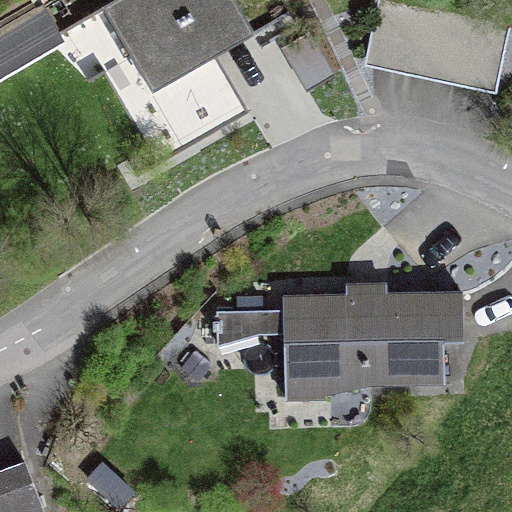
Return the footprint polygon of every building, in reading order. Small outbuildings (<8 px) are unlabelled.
[(216,55),(254,33),(235,0),(112,0),(102,6),(184,147),(248,110),(216,55)] [(378,0),(366,57),(496,85),(508,26),(385,0),(378,0)] [(0,67),(51,38),(34,10),(0,29),(0,67)] [(282,297),(285,397),(325,396),(325,392),(369,382),(444,379),(443,339),(463,338),(462,292),(282,297)] [(43,511),(25,464),(0,474),(0,511),(43,511)]
